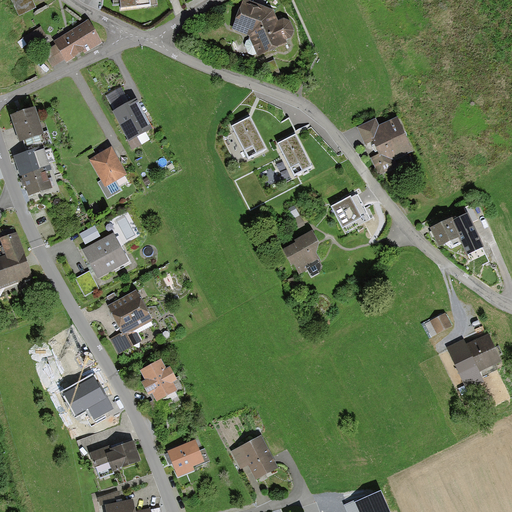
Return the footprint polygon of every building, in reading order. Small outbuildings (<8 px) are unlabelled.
[(37,9),(32,0),(11,0),(19,17),(37,9)] [(159,7),(158,0),(119,0),(121,11),(159,7)] [(273,12),(244,1),(232,31),(249,37),(250,40),(246,42),(245,46),(248,54),(253,56),(257,54),(258,57),(288,45),(287,42),(292,40),(295,33),(290,23),(284,21),(278,23),(273,12)] [(102,45),(89,22),(54,42),(56,46),(65,61),(67,65),(84,54),(84,55),(102,45)] [(47,37),(41,27),(24,37),(30,47),(47,37)] [(65,61),(56,46),(43,53),(52,69),(65,61)] [(280,72),(275,60),(266,64),(271,76),(280,72)] [(106,96),(115,112),(130,104),(122,88),(106,96)] [(153,131),(137,100),(130,104),(115,112),(112,113),(132,151),(141,146),(138,139),(153,131)] [(35,110),(10,118),(19,145),(24,143),(40,138),(45,136),(35,110)] [(267,152),(250,119),(232,129),(249,161),(267,152)] [(413,154),(398,119),(379,127),(376,120),(357,128),(365,147),(374,143),(379,156),(372,159),(379,176),(398,168),(395,162),(413,154)] [(313,169),(296,136),(278,146),(295,178),(313,169)] [(40,138),(24,143),(27,154),(43,148),(40,138)] [(27,154),(14,158),(20,178),(22,177),(29,198),(52,190),(47,174),(52,172),(44,148),(43,148),(27,154)] [(128,176),(112,148),(97,157),(89,161),(101,182),(98,183),(108,200),(122,192),(116,182),(128,176)] [(89,161),(97,157),(93,149),(78,158),(82,165),(89,161)] [(359,195),(331,209),(343,230),(344,230),(346,234),(370,222),(369,220),(371,219),(359,195)] [(298,227),(304,223),(295,206),(288,210),(298,227)] [(485,249),(468,214),(459,218),(459,217),(453,220),(462,239),(459,240),(467,257),(485,249)] [(453,220),(430,230),(439,250),(459,240),(462,239),(453,220)] [(108,221),(90,230),(95,239),(113,230),(108,221)] [(319,245),(312,233),(295,243),(296,245),(283,252),(292,268),(294,266),(300,276),(308,271),(312,278),(320,274),(321,268),(319,264),(321,263),(317,256),(319,245)] [(0,291),(34,279),(17,234),(0,240),(0,241),(5,256),(0,257),(0,291)] [(114,235),(83,251),(98,281),(130,264),(114,235)] [(99,289),(90,272),(75,279),(85,297),(99,289)] [(137,291),(107,307),(121,334),(110,340),(118,355),(143,342),(138,334),(153,326),(152,323),(153,322),(137,291)] [(453,327),(446,314),(425,325),(432,338),(453,327)] [(502,363),(489,335),(466,345),(464,340),(447,348),(467,392),(485,384),(480,373),(502,363)] [(162,362),(140,373),(145,382),(142,384),(149,397),(150,397),(152,395),(157,404),(176,394),(178,393),(178,391),(174,384),(178,382),(176,379),(171,369),(167,371),(162,362)] [(177,378),(176,379),(178,382),(174,384),(178,391),(183,388),(177,378)] [(152,395),(150,397),(153,402),(161,416),(165,414),(161,407),(179,398),(176,394),(157,404),(152,395)] [(153,402),(147,405),(155,420),(161,416),(153,402)] [(279,470),(262,437),(231,453),(240,471),(249,467),(257,481),(279,470)] [(142,463),(134,442),(125,446),(123,442),(91,455),(100,479),(142,463)] [(196,442),(168,453),(177,478),(195,471),(194,468),(205,464),(200,452),(196,442)] [(205,450),(200,452),(205,464),(210,462),(205,450)] [(99,500),(101,507),(121,499),(118,493),(99,500)] [(387,511),(380,496),(353,509),(354,511),(387,511)] [(134,511),(132,502),(105,508),(106,511),(134,511)]
